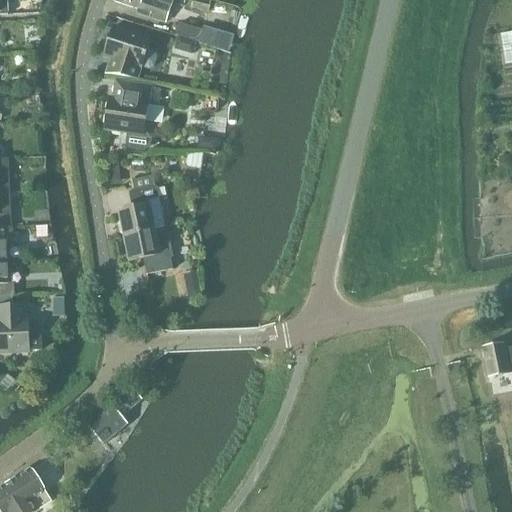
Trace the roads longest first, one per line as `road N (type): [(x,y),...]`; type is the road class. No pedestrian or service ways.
road 1 (residential): [(116,375),(85,126),(102,0)]
road 2 (unclassified): [(307,331),(385,0)]
road 3 (unclassified): [(307,331),(511,288)]
road 4 (unclassified): [(116,375),(170,343),(307,331)]
road 5 (unclassified): [(0,470),(116,375)]
